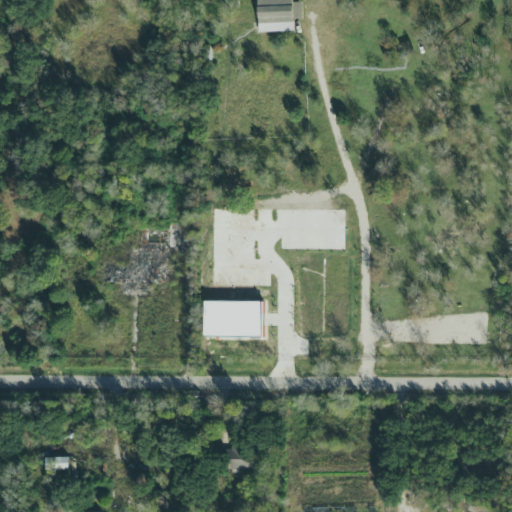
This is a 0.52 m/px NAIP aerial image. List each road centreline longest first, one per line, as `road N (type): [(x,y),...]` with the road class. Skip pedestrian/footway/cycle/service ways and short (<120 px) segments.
road 1 (residential): [(0,383),(511,384)]
road 2 (residential): [(281,384),(281,511)]
